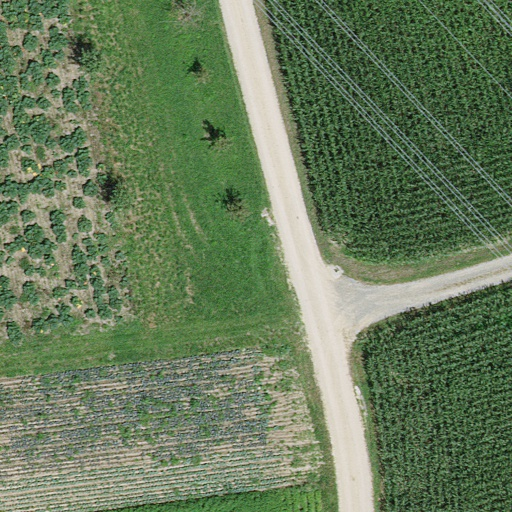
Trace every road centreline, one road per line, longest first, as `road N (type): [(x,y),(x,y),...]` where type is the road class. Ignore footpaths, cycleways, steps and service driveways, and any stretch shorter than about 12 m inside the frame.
road 1 (track): [(243,0),(346,407),(354,511)]
road 2 (track): [(323,318),(511,261)]
